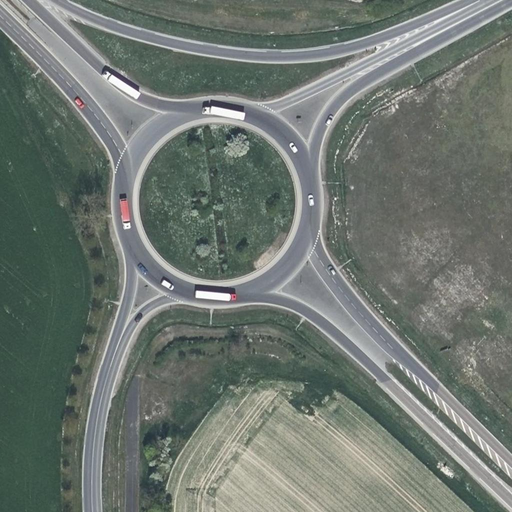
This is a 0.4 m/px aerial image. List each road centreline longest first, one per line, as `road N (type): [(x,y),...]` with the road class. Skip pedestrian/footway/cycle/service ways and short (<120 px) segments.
road 1 (primary): [(470,0),(350,47),(274,56),(167,41),(56,0)]
road 2 (primary): [(262,281),(327,328),(511,502)]
road 3 (primary): [(511,461),(362,317),(321,263),(306,223)]
road 4 (primary): [(303,172),(340,95),(511,0)]
road 5 (primary): [(487,0),(331,81),(241,114)]
road 6 (primary): [(199,112),(133,94),(30,0)]
road 7 (primary): [(0,15),(101,122),(130,169)]
road 8 (secondary): [(92,511),(97,408),(110,352)]
